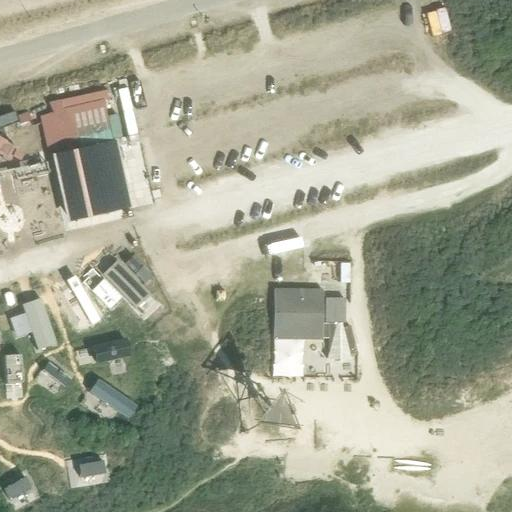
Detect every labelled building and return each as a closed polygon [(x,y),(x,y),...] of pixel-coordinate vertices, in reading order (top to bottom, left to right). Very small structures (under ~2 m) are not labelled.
[(114,141),(53,156),(69,223),(130,208),(114,141)] [(104,252),(93,263),(98,267),(96,268),(133,308),(135,307),(139,311),(150,301),(146,296),(147,295),(110,256),(109,257),(104,252)] [(78,286),(69,293),(94,327),(104,319),(78,286)] [(347,355),(355,353),(349,326),(341,328),(340,324),(321,324),(321,290),(272,290),(272,338),(327,339),(327,353),(326,359),(348,359),(347,355)] [(39,303),(24,309),(37,348),(53,343),(39,303)] [(126,339),(93,347),(96,363),(129,355),(126,339)] [(10,352),(0,346),(0,358),(4,361),(10,352)] [(47,363),(40,371),(62,389),(69,381),(47,363)] [(13,371),(4,365),(0,372),(0,375),(17,385),(22,376),(13,371)] [(129,400),(100,383),(91,397),(120,414),(129,400)] [(9,427),(5,431),(9,435),(13,430),(15,432),(21,426),(24,429),(27,425),(23,421),(25,419),(17,412),(15,415),(11,412),(7,416),(5,419),(9,422),(6,425),(9,427)] [(11,480),(2,485),(6,494),(25,485),(21,475),(11,480)] [(25,485),(6,494),(11,504),(21,499),(30,494),(25,485)]
